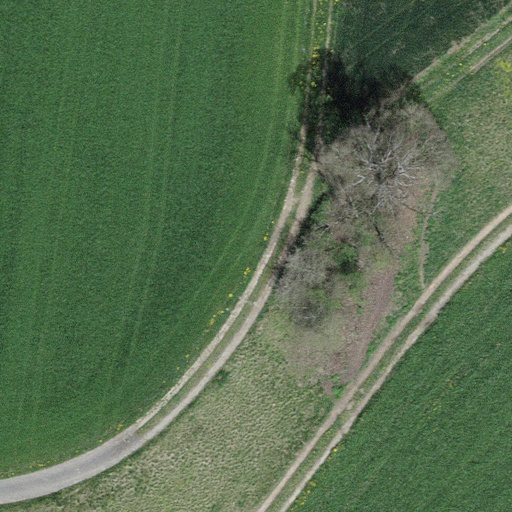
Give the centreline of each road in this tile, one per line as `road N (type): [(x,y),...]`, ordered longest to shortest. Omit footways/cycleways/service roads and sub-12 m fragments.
road 1 (track): [(299,187),(241,320),(152,425),(66,477),(0,493)]
road 2 (track): [(423,309),(270,511)]
road 3 (track): [(299,187),(323,0)]
road 4 (track): [(299,187),(438,94)]
road 5 (track): [(511,219),(423,309)]
